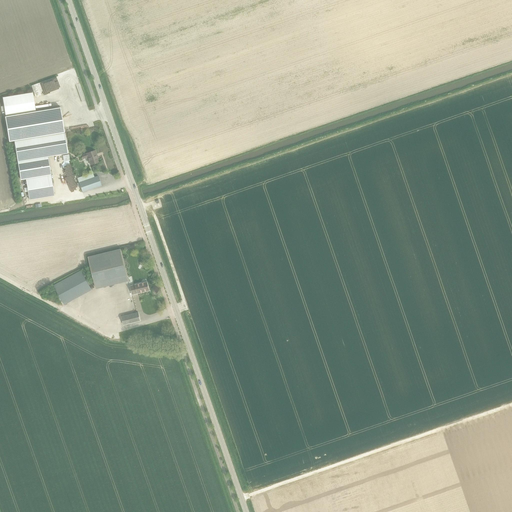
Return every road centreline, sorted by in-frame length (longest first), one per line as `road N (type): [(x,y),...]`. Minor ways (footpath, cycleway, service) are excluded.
road 1 (secondary): [(246,511),(67,0)]
road 2 (track): [(511,404),(241,497)]
